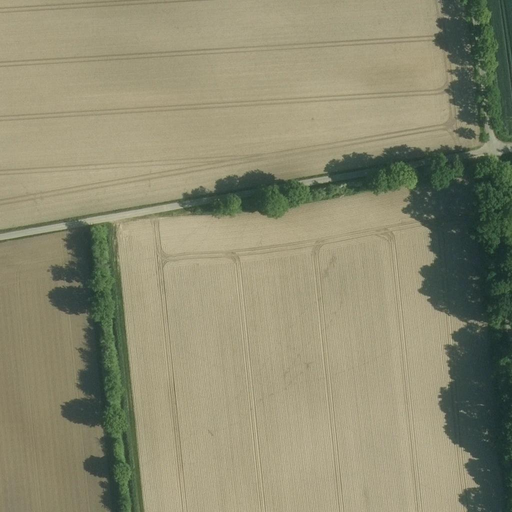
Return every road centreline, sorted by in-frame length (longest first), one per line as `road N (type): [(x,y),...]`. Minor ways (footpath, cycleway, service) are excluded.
road 1 (unclassified): [(0,237),(493,152)]
road 2 (unclassified): [(511,489),(493,152)]
road 3 (unclassified): [(493,152),(470,0)]
